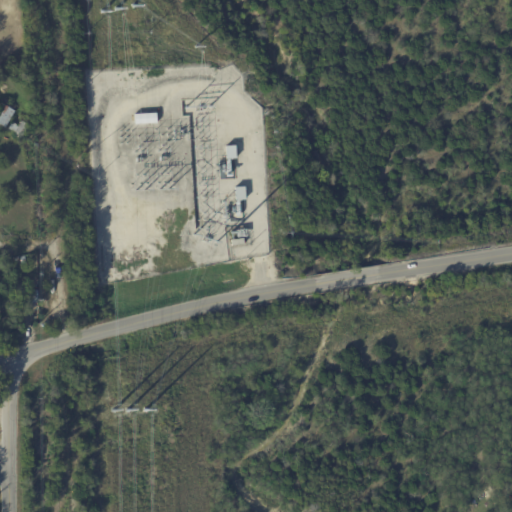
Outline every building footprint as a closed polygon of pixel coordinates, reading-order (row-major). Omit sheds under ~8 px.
[(4,129),(0,126),(0,105),(1,104),(2,104),(5,99),(16,105),(13,111),(15,111),(4,129)] [(134,115),(156,113),(157,124),(135,125),(134,115)] [(224,119),(229,118),(234,118),(235,138),(228,138),(228,139),(225,139),(225,138),(224,138),(224,119)] [(22,137),(21,136),(20,139),(14,137),(15,135),(7,130),(10,124),(13,125),(13,124),(17,125),(16,126),(17,127),(18,125),(19,122),(20,123),(20,121),(28,125),(22,137)] [(226,146),(235,146),(236,159),(226,160),(226,146)] [(231,240),(237,240),(235,231),(247,229),(249,240),(243,241),(244,245),(232,247),(231,240)] [(25,292),(22,294),(25,300),(10,308),(7,303),(0,307),(0,293),(1,293),(2,295),(21,284),(25,292)] [(37,304),(27,304),(27,291),(38,291),(38,304),(37,304)]
